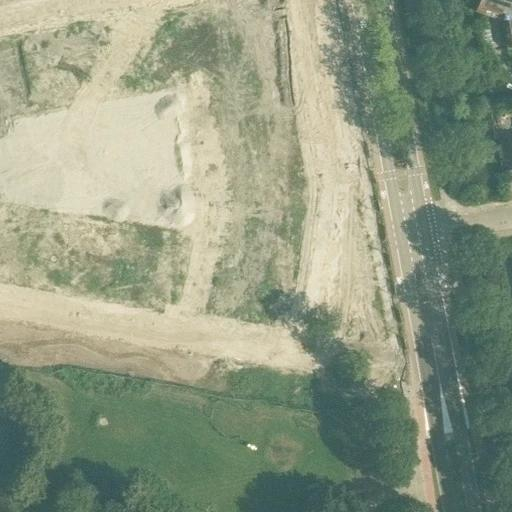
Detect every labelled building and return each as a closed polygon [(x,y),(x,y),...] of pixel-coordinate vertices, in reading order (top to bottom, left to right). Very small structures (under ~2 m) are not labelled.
[(199,0),(183,0),(177,1),(184,37),(206,33),(204,21),(203,21),(199,0)] [(239,0),(199,0),(203,21),(204,21),(242,14),(239,0)] [(280,0),(239,0),(242,14),(258,11),(282,6),(280,0)] [(511,0),(481,0),(476,13),(503,23),(508,50),(511,49),(511,0)] [(177,1),(156,5),(163,41),(184,37),(177,1)] [(156,5),(135,9),(141,45),(163,41),(156,5)] [(282,6),(258,11),(264,49),(265,50),(289,45),(282,6)] [(135,9),(113,13),(120,49),(141,45),(135,9)] [(113,13),(92,17),(98,53),(120,49),(113,13)] [(92,17),(71,20),(77,56),(98,53),(92,17)] [(71,20),(49,24),(56,60),(77,56),(71,20)] [(49,24),(28,28),(34,64),(56,60),(49,24)] [(28,28),(6,32),(13,68),(34,64),(28,28)] [(6,32),(0,33),(0,70),(13,68),(6,32)] [(219,43),(207,45),(209,53),(221,51),(219,43)] [(264,49),(253,51),(257,73),(293,67),(289,45),(265,50),(264,49)] [(221,51),(209,53),(210,61),(222,59),(221,51)] [(222,59),(210,61),(212,69),(224,67),(222,59)] [(224,67),(212,69),(213,77),(225,75),(224,67)] [(293,67),(257,73),(261,95),(297,88),(293,67)] [(202,70),(190,73),(192,81),(204,78),(202,70)] [(190,73),(179,75),(180,83),(192,81),(190,73)] [(159,78),(148,80),(149,88),(161,86),(159,78)] [(148,80),(136,82),(137,90),(149,88),(148,80)] [(117,86),(105,88),(106,96),(118,94),(117,86)] [(105,88),(93,90),(94,98),(106,96),(105,88)] [(297,88),(261,95),(264,116),(301,110),(297,88)] [(213,91),(205,92),(207,104),(215,103),(213,91)] [(74,94),(62,96),(63,104),(75,102),(74,94)] [(62,96),(50,98),(52,106),(63,104),(62,96)] [(31,101),(19,104),(21,112),(33,109),(31,101)] [(215,103),(207,104),(209,116),(217,115),(215,103)] [(19,104),(7,106),(9,114),(21,112),(19,104)] [(301,110),(264,116),(268,137),(304,131),(301,110)] [(304,131),(268,137),(272,159),(308,152),(304,131)] [(221,134),(213,135),(215,147),(223,146),(221,134)] [(223,146),(215,147),(217,159),(225,157),(223,146)] [(308,152),(272,159),(276,180),(312,173),(308,152)] [(312,173),(276,180),(279,199),(317,199),(312,173)] [(236,175),(228,176),(231,188),(238,187),(236,175)] [(228,176),(220,178),(222,190),(231,188),(228,176)] [(279,199),(276,217),(312,224),(317,199),(279,199)] [(238,207),(226,209),(228,217),(239,215),(238,207)] [(24,209),(22,217),(34,219),(35,211),(24,209)] [(35,211),(34,219),(46,221),(47,213),(35,211)] [(239,215),(228,217),(229,225),(241,222),(239,215)] [(66,217),(65,225),(77,227),(78,219),(66,217)] [(276,217),(272,239),(308,245),(312,224),(276,217)] [(78,219),(77,227),(89,229),(90,221),(78,219)] [(109,224),(108,232),(119,235),(121,227),(109,224)] [(121,227),(119,235),(131,237),(133,229),(121,227)] [(154,233),(153,241),(164,243),(166,235),(154,233)] [(166,235),(164,243),(176,245),(178,237),(166,235)] [(272,239),(268,260),(304,267),(308,245),(272,239)] [(226,240),(224,252),(232,253),(234,242),(226,240)] [(224,252),(222,264),(230,265),(232,253),(224,252)] [(5,256),(0,283),(0,292),(20,296),(26,260),(5,256)] [(26,260),(20,296),(41,300),(48,264),(26,260)] [(268,260),(264,282),(300,288),(304,267),(268,260)] [(48,264),(41,300),(63,304),(69,268),(48,264)] [(69,268),(63,304),(84,308),(90,272),(69,268)] [(133,280),(127,316),(150,320),(159,275),(134,270),(132,280),(133,280)] [(90,272),(84,308),(105,312),(112,276),(90,272)] [(159,275),(150,320),(175,325),(183,280),(159,275)] [(112,276),(105,312),(127,316),(133,280),(132,280),(112,276)] [(264,282),(260,303),(296,310),(300,288),(264,282)] [(218,283),(216,295),(224,296),(226,284),(218,283)] [(216,295),(214,307),(222,308),(224,296),(216,295)] [(260,303),(256,325),(292,332),(296,310),(260,303)]
